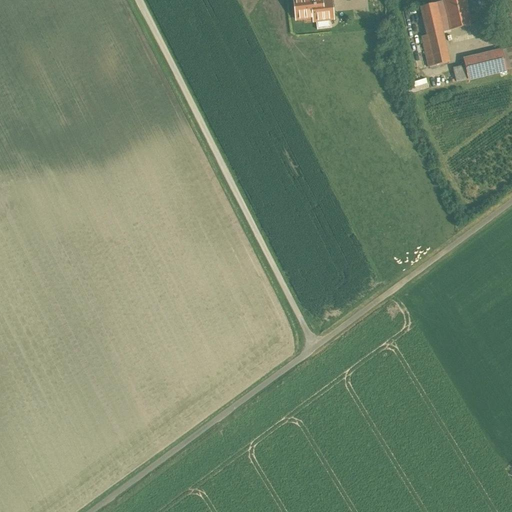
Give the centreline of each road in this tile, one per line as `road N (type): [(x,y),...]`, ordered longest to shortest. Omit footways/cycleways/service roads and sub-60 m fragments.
road 1 (unclassified): [(140,0),(315,348)]
road 2 (unclassified): [(315,348),(95,511)]
road 3 (unclassified): [(511,200),(315,348)]
